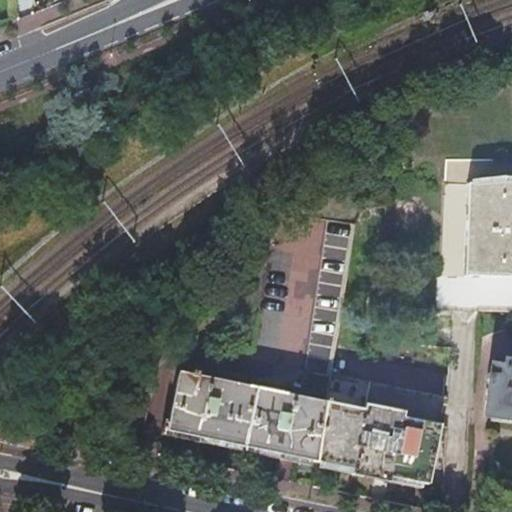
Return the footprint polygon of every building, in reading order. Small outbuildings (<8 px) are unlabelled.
[(511,176),(501,176),(466,180),(463,277),(511,278),(511,176)] [(315,463),(384,477),(394,363),(334,351),(325,403),(315,463)] [(511,362),(508,362),(507,370),(494,367),(493,375),(491,375),(490,381),(492,382),(486,417),(511,420),(511,362)] [(394,363),(384,477),(393,479),(404,365),(394,363)] [(431,370),(404,365),(393,479),(422,485),(443,489),(447,428),(439,426),(443,405),(449,406),(451,374),(431,370)] [(168,432),(315,463),(325,403),(199,378),(199,374),(193,372),(192,376),(180,373),(168,432)]
